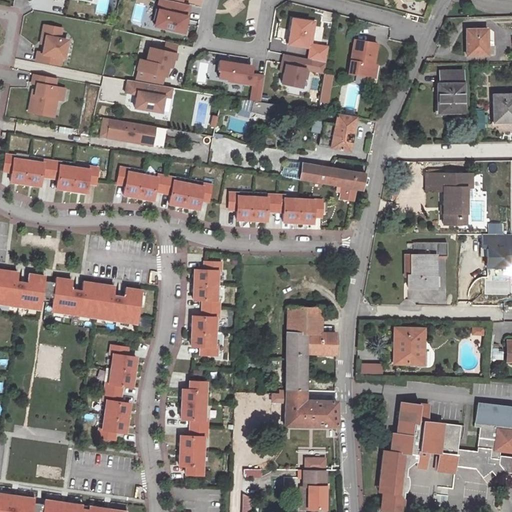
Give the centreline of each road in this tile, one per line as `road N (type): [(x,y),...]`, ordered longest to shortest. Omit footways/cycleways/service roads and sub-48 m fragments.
road 1 (residential): [(381,151),(344,369),(353,511)]
road 2 (residential): [(155,511),(145,408),(164,329),(163,226)]
road 3 (residential): [(343,249),(235,245),(163,226)]
road 4 (residential): [(163,226),(37,219),(0,205)]
road 5 (residential): [(511,149),(381,151)]
road 6 (residential): [(314,0),(397,22),(427,40)]
road 7 (residential): [(427,40),(381,151)]
